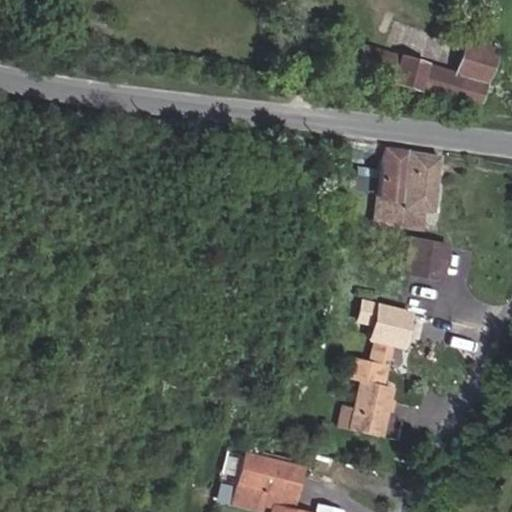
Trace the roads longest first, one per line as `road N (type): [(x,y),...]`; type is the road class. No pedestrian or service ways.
road 1 (tertiary): [(0,68),(511,159)]
road 2 (unknown): [(511,321),(408,511)]
